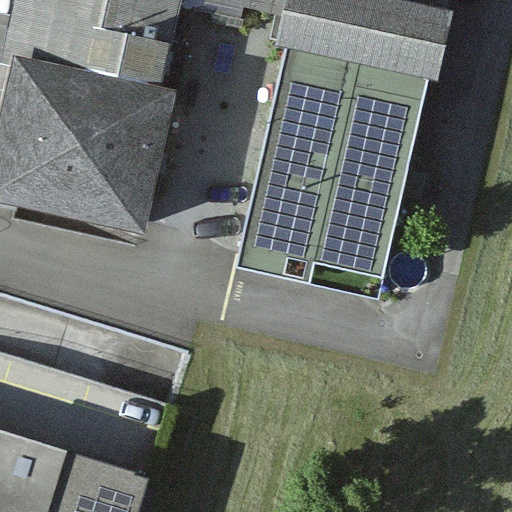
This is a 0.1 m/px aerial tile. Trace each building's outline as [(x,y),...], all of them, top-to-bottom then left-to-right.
[(27,0),(11,80),(163,111),(182,17),(185,0),(27,0)] [(185,0),(182,17),(245,30),(251,0),(185,0)] [(269,75),(419,108),(435,35),(285,2),(269,75)] [(269,75),(220,298),(370,330),(419,108),(269,75)] [(11,80),(0,77),(0,234),(132,261),(163,111),(11,80)] [(0,350),(0,455),(150,503),(180,409),(0,350)] [(146,511),(150,503),(0,455),(0,511),(146,511)]
